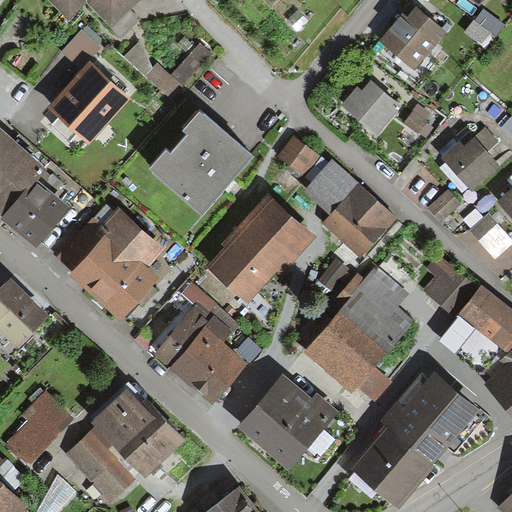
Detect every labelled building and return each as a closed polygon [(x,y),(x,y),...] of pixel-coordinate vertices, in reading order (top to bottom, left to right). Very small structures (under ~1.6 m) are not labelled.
[(45,0),(68,23),(86,5),(121,40),(140,21),(132,13),(144,0),(45,0)] [(445,35),(411,8),(381,47),(415,73),(445,35)] [(484,11),(466,33),(485,49),(503,26),(484,11)] [(83,31),(63,53),(84,72),(91,65),(105,50),(83,31)] [(205,44),(175,71),(185,82),(215,54),(205,44)] [(82,75),(49,112),(90,148),(132,100),(91,65),(84,72),(82,75)] [(358,89),(341,109),(376,139),(402,108),(371,81),(362,92),(358,89)] [(254,150),(198,98),(180,119),(187,124),(170,145),(163,139),(149,160),(203,207),(254,150)] [(0,207),(3,210),(39,169),(49,158),(0,115),(0,207)] [(511,119),(502,131),(511,140),(511,119)] [(309,181),(327,161),(294,134),(277,156),(309,181)] [(470,195),(500,170),(470,135),(440,160),(470,195)] [(362,257),(398,217),(330,157),(327,161),(309,181),(303,187),(332,213),(323,223),(345,243),(362,257)] [(39,169),(3,210),(37,239),(73,197),(39,169)] [(511,184),(503,192),(507,197),(497,204),(511,221),(511,184)] [(450,191),(429,209),(442,223),(462,205),(450,191)] [(315,237),(273,199),(208,271),(244,304),(274,271),(280,276),(315,237)] [(124,203),(69,268),(120,312),(160,264),(150,256),(165,239),(124,203)] [(511,239),(490,214),(470,231),(495,260),(511,246),(511,239)] [(458,318),(481,287),(442,254),(428,269),(436,275),(423,289),(458,318)] [(339,313),(305,351),(352,393),(358,386),(380,406),(398,386),(374,365),(413,323),(397,308),(408,296),(378,269),(367,281),(360,275),(331,306),(339,313)] [(10,271),(0,281),(0,344),(7,350),(47,305),(10,271)] [(511,345),(511,310),(481,287),(458,318),(439,342),(456,355),(461,348),(484,365),(498,346),(507,353),(511,345)] [(166,366),(172,360),(211,317),(195,301),(184,313),(169,300),(134,338),(166,366)] [(215,313),(211,317),(172,360),(210,394),(243,357),(221,337),(231,327),(215,313)] [(511,350),(499,362),(504,367),(484,384),(511,415),(511,350)] [(381,422),(387,428),(435,466),(450,448),(456,453),(483,419),(477,414),(480,410),(434,372),(430,377),(423,371),(381,422)] [(319,393),(314,399),(285,374),(239,426),(290,470),(341,412),(319,393)] [(127,380),(94,410),(146,467),(185,432),(163,408),(158,413),(127,380)] [(8,440),(31,461),(76,412),(46,384),(21,411),(28,418),(8,440)] [(136,472),(90,426),(65,450),(111,496),(136,472)] [(400,510),(435,466),(387,428),(352,472),(400,510)] [(0,511),(14,511),(29,497),(0,467),(0,511)] [(261,511),(241,486),(208,511),(261,511)] [(511,511),(511,494),(499,508),(503,511),(511,511)]
